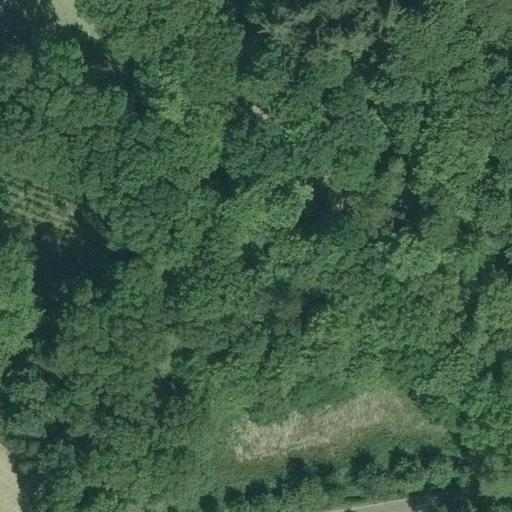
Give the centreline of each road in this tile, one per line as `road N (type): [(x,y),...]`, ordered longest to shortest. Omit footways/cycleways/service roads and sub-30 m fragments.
road 1 (unclassified): [(148,0),(478,361),(511,388)]
road 2 (unclassified): [(391,511),(511,491)]
